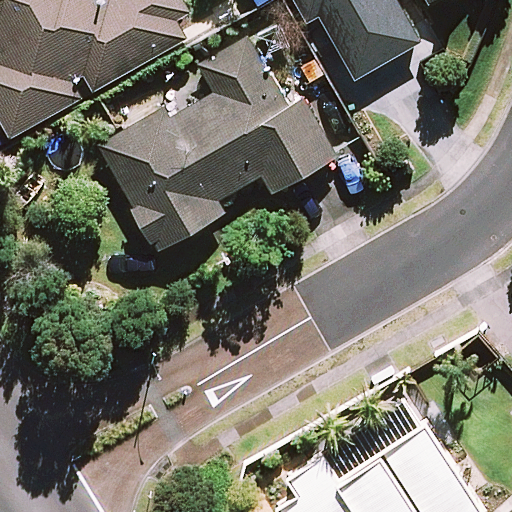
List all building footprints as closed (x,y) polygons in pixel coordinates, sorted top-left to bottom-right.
[(0,0),(0,116),(11,137),(194,31),(175,0),(0,0)] [(271,0),(252,0),(259,9),(271,0)] [(295,0),(306,19),(317,12),(355,77),(421,38),(398,0),(427,0),(429,1),(430,0),(295,0)] [(285,102),(244,29),(196,56),(215,90),(170,115),(165,106),(100,142),(158,247),(224,210),(217,198),(260,174),(270,191),(340,152),(306,91),(285,102)] [(481,511),(404,394),(285,472),(299,493),(278,507),(270,495),(244,511),(481,511)]
